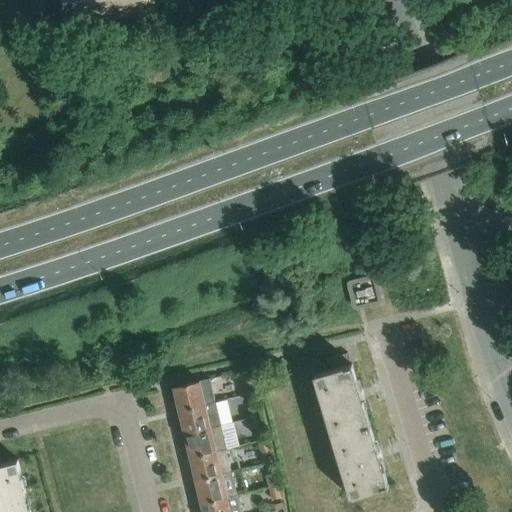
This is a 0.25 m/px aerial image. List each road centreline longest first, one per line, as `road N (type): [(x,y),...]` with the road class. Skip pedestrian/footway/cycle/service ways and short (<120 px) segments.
road 1 (primary): [(511,62),(0,245)]
road 2 (primary): [(0,291),(511,109)]
road 3 (residential): [(511,392),(397,0)]
road 4 (residential): [(0,431),(119,405),(151,511)]
road 5 (residential): [(444,511),(428,482),(387,331)]
